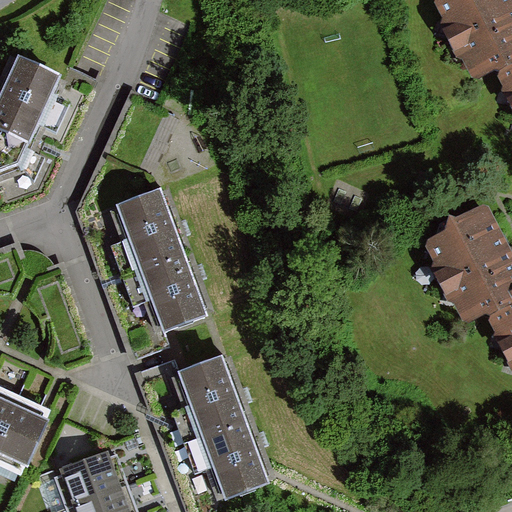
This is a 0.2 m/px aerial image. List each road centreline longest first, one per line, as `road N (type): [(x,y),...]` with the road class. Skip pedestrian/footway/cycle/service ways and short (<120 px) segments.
road 1 (residential): [(145,0),(62,212)]
road 2 (residential): [(62,212),(138,411)]
